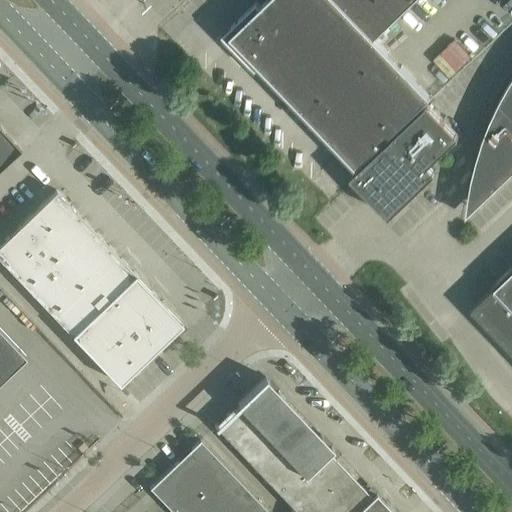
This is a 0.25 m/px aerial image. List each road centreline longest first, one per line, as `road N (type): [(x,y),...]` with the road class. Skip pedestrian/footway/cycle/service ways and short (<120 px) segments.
road 1 (secondary): [(0,17),(277,308)]
road 2 (secondary): [(316,276),(54,0)]
road 3 (unclassified): [(59,511),(277,308)]
road 4 (secondary): [(511,482),(316,276)]
road 5 (secondary): [(277,308),(472,511)]
